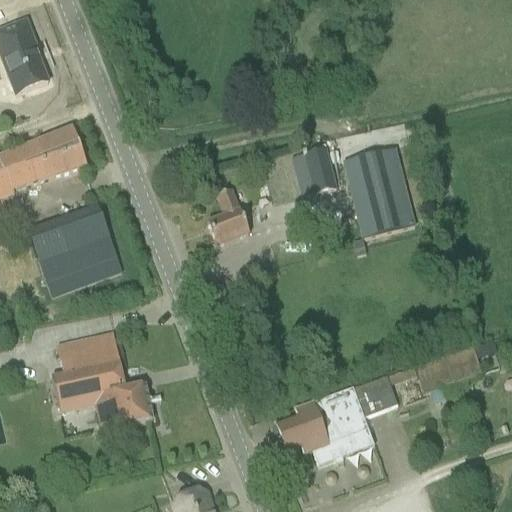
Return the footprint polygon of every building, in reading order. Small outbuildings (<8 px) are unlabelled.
[(0,35),(0,64),(14,101),(46,88),(35,59),(37,58),(24,26),(4,34),(0,35)] [(0,204),(13,201),(12,197),(84,171),(70,132),(0,157),(0,204)] [(415,227),(396,152),(341,166),(359,241),(415,227)] [(324,155),(302,160),(313,200),(334,195),(324,155)] [(305,175),(266,186),(272,208),(290,203),(311,197),(305,175)] [(205,228),(214,252),(247,239),(229,195),(214,201),(221,221),(205,228)] [(119,278),(94,211),(27,236),(52,303),(100,285),(119,278)] [(100,436),(131,429),(150,425),(142,390),(123,394),(111,338),(56,350),(63,378),(50,381),(58,419),(94,411),(100,436)] [(385,381),(389,390),(416,380),(422,399),(428,397),(432,411),(444,407),(441,399),(454,395),(454,394),(467,389),(464,384),(479,379),(470,351),(385,381)] [(296,422),(273,430),(284,459),(300,453),(302,459),(366,434),(362,423),(396,410),(389,390),(385,381),(375,384),(370,386),(350,394),(327,402),(312,407),(312,408),(294,415),(296,422)] [(50,469),(35,472),(38,483),(53,480),(50,469)] [(206,511),(205,499),(201,500),(196,500),(192,501),(187,503),(183,505),(179,507),(175,509),(171,511),(206,511)]
